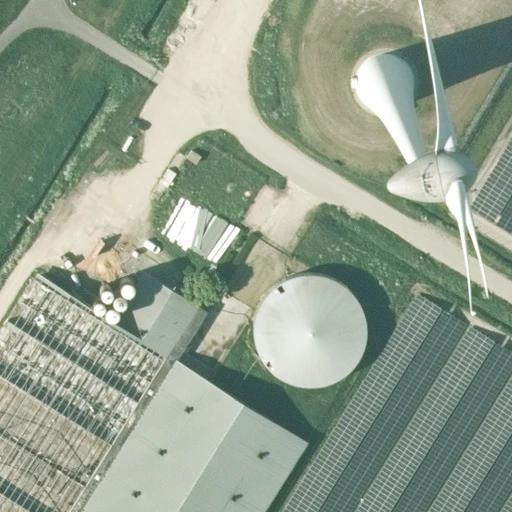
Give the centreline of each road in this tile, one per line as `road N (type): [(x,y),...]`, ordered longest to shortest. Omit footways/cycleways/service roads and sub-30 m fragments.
road 1 (unclassified): [(511,294),(37,4)]
road 2 (unknown): [(307,169),(230,301)]
